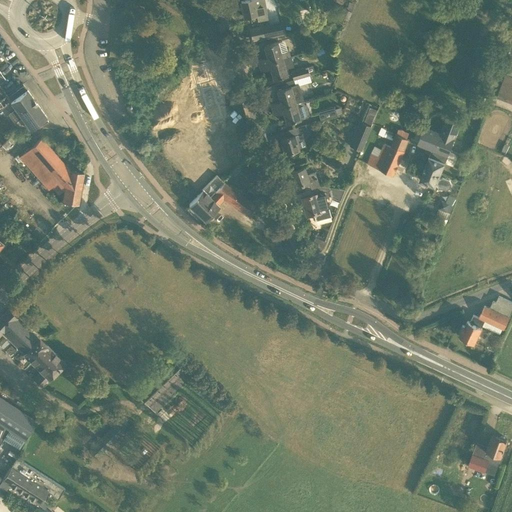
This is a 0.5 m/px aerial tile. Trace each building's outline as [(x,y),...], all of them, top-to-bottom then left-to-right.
[(258,3),(257,0),(246,0),(241,1),(241,3),(239,3),(240,9),(242,9),(244,17),(262,13),(263,16),(272,14),(275,14),(274,9),(271,10),(269,1),(258,3)] [(344,8),(341,16),(348,19),(352,11),(351,11),(346,9),(344,8)] [(263,27),(250,30),(252,42),(286,34),(284,22),(263,27)] [(281,53),(278,42),(263,46),(267,57),(257,60),(259,65),(290,56),(288,51),(281,53)] [(286,68),(293,66),(290,56),(259,65),(260,71),(270,68),(273,79),(287,75),(286,68)] [(203,64),(190,67),(195,87),(199,86),(204,104),(202,105),(206,119),(220,115),(216,102),(221,101),(214,76),(207,78),(203,64)] [(293,79),(309,74),(307,67),(291,71),(293,79)] [(8,97),(0,86),(0,82),(5,79),(0,71),(0,107),(9,101),(11,102),(8,98),(9,97),(8,97)] [(511,76),(506,74),(497,97),(511,102),(511,76)] [(14,122),(21,117),(25,123),(24,124),(28,129),(29,128),(30,129),(36,125),(39,128),(45,124),(48,121),(46,117),(47,117),(38,105),(24,85),(8,97),(9,97),(8,98),(11,102),(15,109),(8,114),(14,122)] [(272,109),(296,102),(291,86),(276,90),(280,101),(270,104),(272,109)] [(303,100),(296,102),(272,109),(273,115),(283,112),(286,123),(308,117),(307,115),(309,114),(306,104),(304,104),(303,100)] [(132,104),(126,106),(129,114),(135,111),(132,104)] [(337,115),(336,114),(342,112),(341,107),(335,109),(334,107),(318,112),(320,120),(337,115)] [(369,107),(363,122),(370,124),(376,110),(369,107)] [(155,148),(151,152),(184,194),(189,190),(190,192),(224,165),(189,119),(186,121),(186,122),(179,128),(178,127),(167,136),(169,138),(159,145),(157,144),(154,146),(155,148)] [(361,121),(352,144),(362,148),(371,125),(361,121)] [(441,172),(458,128),(446,124),(442,135),(424,128),(418,144),(432,149),(426,166),(441,172)] [(284,153),(285,153),(299,149),(295,135),(302,133),(300,126),(286,130),(288,137),(280,139),(284,153)] [(396,134),(385,159),(379,156),(374,167),(393,175),(409,139),(396,134)] [(78,203),(84,172),(72,170),(43,137),(20,155),(43,183),(49,189),(57,183),(63,190),(62,200),(78,203)] [(435,186),(436,184),(438,185),(439,186),(446,189),(450,187),(451,184),(450,180),(443,177),(441,178),(439,177),(441,172),(426,166),(420,180),(435,186)] [(306,174),(304,167),(290,172),(295,186),(302,183),(305,191),(320,185),(315,171),(306,174)] [(189,204),(205,220),(225,199),(244,214),(249,207),(252,209),(255,205),(231,188),(232,188),(231,187),(231,188),(225,183),(224,182),(211,197),(203,190),(199,195),(198,195),(189,204)] [(340,201),(345,188),(328,185),(331,198),(340,201)] [(322,197),(321,192),(315,194),(315,193),(302,197),(302,198),(301,199),(302,203),(303,203),(307,215),(313,213),(316,221),(331,216),(325,196),(322,197)] [(0,208),(11,217),(16,211),(0,198),(0,208)] [(447,212),(450,204),(442,200),(438,208),(447,212)] [(310,246),(314,252),(321,250),(323,245),(325,241),(319,238),(317,242),(317,243),(310,246)] [(474,343),(475,343),(479,334),(482,336),(485,329),(482,328),(483,325),(485,321),(503,329),(511,311),(511,301),(499,295),(496,302),(493,301),(490,308),(485,305),(479,317),(473,314),(470,322),(468,320),(465,325),(463,324),(460,330),(463,331),(460,336),(467,340),(467,341),(469,344),(474,343)] [(18,317),(9,308),(0,317),(0,334),(2,332),(8,337),(23,322),(18,317)] [(42,370),(57,355),(23,322),(8,337),(42,370)] [(155,410),(195,374),(177,354),(137,391),(155,410)] [(42,386),(64,362),(57,355),(42,370),(33,379),(42,386)] [(25,440),(37,420),(0,396),(0,443),(9,428),(17,433),(16,434),(25,440)] [(99,459),(134,423),(125,413),(90,449),(99,459)] [(501,455),(507,439),(505,439),(504,437),(501,436),(499,437),(493,434),(484,458),(472,454),(468,466),(485,472),(485,471),(489,461),(498,464),(500,465),(503,456),(501,455)] [(64,487),(54,480),(17,456),(0,483),(0,487),(5,491),(9,484),(39,503),(44,496),(47,498),(49,495),(56,499),(64,487)]
